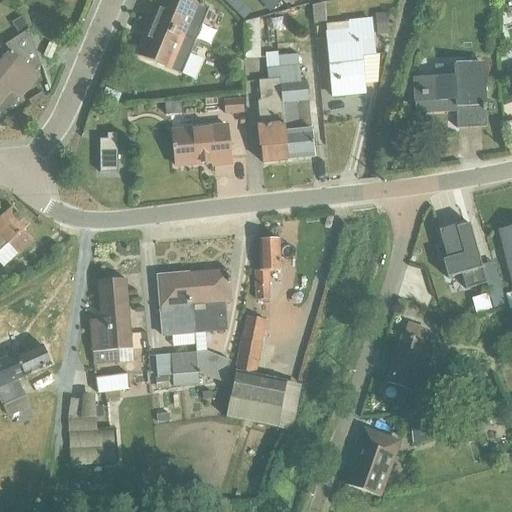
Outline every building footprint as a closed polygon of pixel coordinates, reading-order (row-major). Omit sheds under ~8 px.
[(160,0),(151,24),(195,42),(209,9),(187,0),(160,0)] [(253,11),(242,0),(224,0),(244,19),(253,11)] [(262,0),(259,3),(269,13),(280,4),(276,0),(262,0)] [(312,7),(314,24),(326,23),(324,4),(312,7)] [(55,32),(59,17),(39,10),(35,26),(55,32)] [(377,36),(389,34),(387,14),(375,15),(377,36)] [(22,17),(12,24),(19,36),(28,30),(22,17)] [(348,23),(326,25),(326,32),(332,97),(364,94),(363,86),(377,85),(378,55),(376,56),(372,19),(348,21),(348,23)] [(243,23),(244,60),(260,60),(260,20),(243,23)] [(181,75),(195,42),(151,24),(137,57),(181,75)] [(35,73),(40,67),(28,30),(19,36),(5,46),(9,50),(0,61),(0,112),(4,117),(38,76),(35,73)] [(287,161),(278,55),(278,53),(265,54),(267,80),(258,81),(260,101),(255,102),(259,148),(262,147),(263,165),(264,165),(264,163),(287,161)] [(278,55),(287,161),(314,158),(311,129),(307,82),(301,83),(298,54),(278,55)] [(453,64),(454,77),(413,78),(415,115),(456,113),(457,130),(486,128),(483,63),(453,64)] [(105,89),(100,101),(116,108),(121,96),(105,89)] [(243,100),(224,101),(224,115),(244,114),(243,100)] [(507,148),(511,147),(511,123),(503,125),(507,148)] [(231,166),(227,125),(171,130),(175,167),(212,163),(213,168),(231,166)] [(0,264),(3,268),(18,255),(32,241),(23,231),(29,226),(12,208),(0,218),(0,264)] [(486,283),(481,266),(469,225),(458,228),(457,227),(439,232),(447,260),(442,261),(447,280),(463,276),(466,289),(486,283)] [(511,229),(500,232),(511,281),(511,229)] [(255,301),(270,300),(269,271),(280,271),(279,242),(259,243),(260,271),(254,271),(255,301)] [(481,266),(486,283),(488,292),(500,288),(492,263),(481,266)] [(222,383),(230,362),(206,352),(205,335),(228,333),(226,305),(231,304),(228,271),(189,275),(195,346),(196,354),(197,374),(222,383)] [(173,348),(195,346),(189,275),(158,277),(163,338),(172,337),(173,348)] [(119,364),(118,351),(132,350),(126,280),(98,283),(101,320),(89,321),(92,353),(93,367),(119,364)] [(500,288),(488,292),(493,309),(505,306),(500,288)] [(487,295),(472,299),(476,315),(492,310),(487,295)] [(226,419),(277,429),(286,383),(257,377),(267,321),(245,317),(226,419)] [(387,384),(419,395),(432,359),(419,355),(424,344),(422,343),(426,332),(407,326),(387,384)] [(0,386),(17,380),(51,366),(43,347),(18,358),(16,353),(0,360),(0,386)] [(173,388),(199,385),(197,374),(196,354),(156,356),(157,377),(172,376),(173,388)] [(127,375),(95,379),(98,395),(104,394),(105,401),(119,399),(119,392),(129,391),(127,375)] [(169,378),(156,378),(156,389),(169,390),(169,378)] [(17,380),(0,386),(0,398),(4,407),(2,408),(7,418),(29,408),(24,397),(25,397),(21,388),(17,380)] [(289,432),(294,411),(295,406),(299,386),(286,383),(283,402),(277,429),(286,431),(289,432)] [(70,399),(67,420),(70,466),(115,463),(113,431),(97,432),(95,396),(82,397),(82,401),(70,399)] [(411,422),(414,445),(437,442),(437,436),(446,435),(445,426),(442,426),(441,418),(411,422)] [(364,430),(344,486),(382,495),(400,443),(364,430)] [(153,457),(140,457),(141,487),(154,486),(153,457)]
